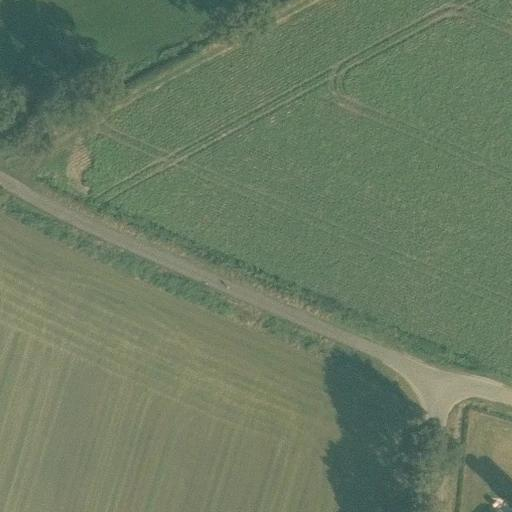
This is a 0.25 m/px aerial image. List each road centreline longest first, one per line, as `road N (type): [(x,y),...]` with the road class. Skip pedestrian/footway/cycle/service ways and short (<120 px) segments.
road 1 (unclassified): [(439,387),(386,355),(80,224),(0,180)]
road 2 (unclassified): [(431,511),(439,387)]
